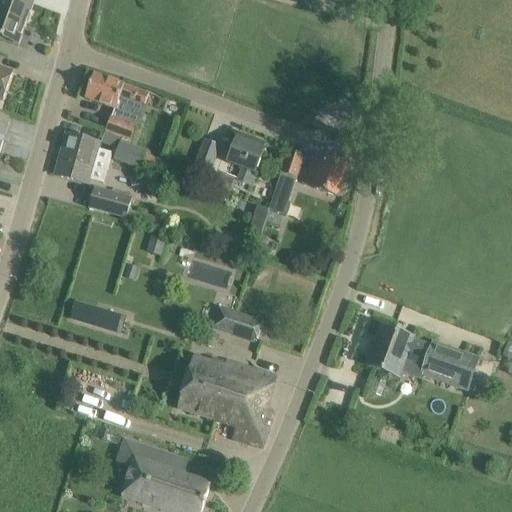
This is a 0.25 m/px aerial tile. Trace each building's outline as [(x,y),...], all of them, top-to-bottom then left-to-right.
[(0,0),(0,15),(26,25),(33,5),(19,0),(0,0)] [(26,25),(0,15),(0,39),(18,46),(26,25)] [(0,100),(2,101),(12,73),(0,68),(0,100)] [(149,95),(140,91),(95,75),(94,74),(85,99),(115,110),(119,99),(145,108),(149,95)] [(170,110),(185,115),(188,103),(173,99),(170,110)] [(130,116),(129,121),(112,114),(105,133),(131,142),(139,120),(130,116)] [(0,150),(9,120),(0,117),(0,150)] [(255,171),(258,163),(266,144),(238,134),(228,161),(243,167),(238,180),(245,183),(250,169),(255,171)] [(56,176),(87,185),(98,143),(67,135),(56,176)] [(191,179),(205,185),(210,171),(220,147),(205,141),(191,179)] [(120,144),(115,159),(140,168),(145,153),(120,144)] [(280,175),(295,180),(304,156),(289,151),(280,175)] [(314,189),(319,191),(338,197),(348,167),(313,155),(307,174),(318,177),(314,189)] [(235,181),(210,171),(205,185),(230,195),(235,181)] [(279,227),(295,180),(280,175),(264,222),(279,227)] [(95,189),(90,208),(126,218),(128,209),(131,200),(120,197),(114,195),(95,189)] [(162,256),(166,241),(151,237),(147,252),(162,256)] [(246,238),(241,253),(251,256),(256,241),(246,238)] [(76,303),(71,320),(121,335),(126,318),(76,303)] [(254,342),(261,321),(219,307),(212,328),(254,342)] [(413,339),(399,334),(381,327),(366,367),(400,379),(401,375),(420,381),(423,373),(468,390),(479,360),(433,343),(431,347),(413,340),(413,339)] [(277,378),(258,372),(225,363),(224,369),(195,360),(179,411),(225,425),(222,436),(244,442),(263,449),(274,414),(266,412),(277,378)] [(142,487),(137,503),(166,511),(201,511),(210,484),(171,471),(175,457),(124,440),(119,456),(134,461),(127,482),(142,487)]
